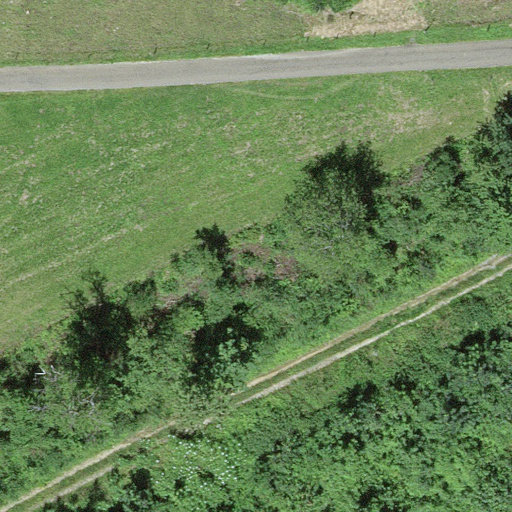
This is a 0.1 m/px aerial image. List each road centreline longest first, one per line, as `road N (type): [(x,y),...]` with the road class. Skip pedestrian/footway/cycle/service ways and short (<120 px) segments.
road 1 (track): [(511,267),(38,511)]
road 2 (unclassified): [(511,52),(0,76)]
